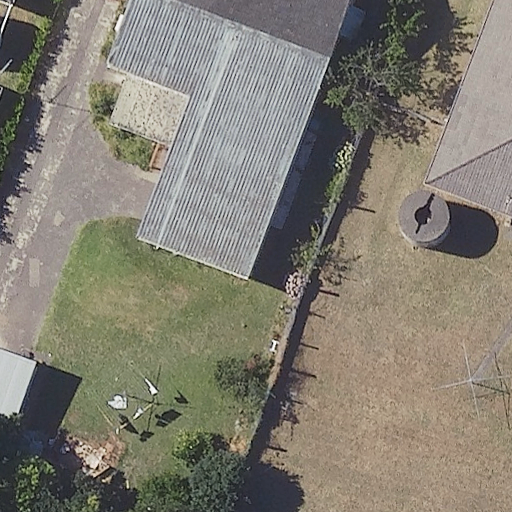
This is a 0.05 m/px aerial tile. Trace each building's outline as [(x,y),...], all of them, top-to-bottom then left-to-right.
[(12,0),(0,0),(0,4),(9,8),(12,0)] [(348,0),(121,0),(79,115),(169,149),(135,239),(244,279),(348,0)] [(511,0),(488,0),(420,186),(511,219),(511,0)] [(31,357),(0,348),(0,448),(8,451),(31,357)] [(94,511),(107,465),(29,444),(15,496),(75,511),(94,511)]
